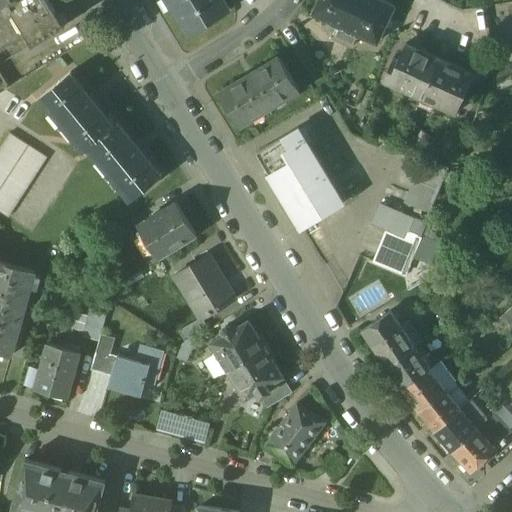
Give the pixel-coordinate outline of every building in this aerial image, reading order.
[(0,0),(0,47),(25,33),(34,46),(66,26),(49,0),(0,0)] [(169,0),(190,33),(228,10),(222,0),(169,0)] [(320,0),(314,13),(347,28),(359,0),(320,0)] [(383,0),(359,0),(347,28),(378,43),(396,6),(383,0)] [(441,59),(406,42),(398,58),(395,56),(384,80),(423,98),(441,59)] [(281,59),(222,94),(242,128),(301,92),(281,59)] [(474,74),(441,59),(423,98),(456,114),(474,74)] [(0,93),(10,88),(0,71),(0,93)] [(114,123),(71,71),(41,96),(84,148),(88,145),(114,124),(114,123)] [(511,83),(510,75),(496,78),(498,88),(511,85),(511,83)] [(161,173),(117,120),(114,123),(114,124),(88,145),(131,198),(161,173)] [(343,203),(298,129),(257,153),(302,227),(343,203)] [(10,134),(0,149),(0,211),(8,217),(47,158),(10,134)] [(423,158),(404,204),(430,216),(448,169),(423,158)] [(165,205),(151,214),(152,216),(141,223),(144,228),(136,239),(149,260),(159,253),(160,255),(198,231),(179,200),(166,208),(165,205)] [(401,208),(399,212),(380,204),(372,224),(387,230),(406,239),(415,218),(416,215),(401,208)] [(406,239),(387,230),(362,292),(390,303),(395,300),(401,286),(413,256),(422,235),(427,223),(415,218),(406,239)] [(440,243),(422,235),(413,256),(432,263),(440,243)] [(237,295),(210,252),(176,273),(177,274),(184,270),(199,294),(192,299),(202,316),(203,316),(237,295)] [(36,271),(0,261),(0,353),(12,356),(36,271)] [(107,314),(90,309),(88,316),(84,332),(83,336),(100,341),(101,335),(107,314)] [(88,316),(74,312),(69,328),(84,332),(88,316)] [(391,312),(364,330),(389,368),(416,349),(415,348),(401,326),(391,312)] [(202,316),(181,329),(188,341),(210,327),(203,316),(202,316)] [(249,319),(234,328),(232,326),(230,325),(228,324),(226,325),(225,326),(224,327),(223,329),(223,331),(223,334),(211,342),(229,371),(268,346),(264,339),(260,338),(249,319)] [(423,342),(409,321),(401,326),(415,348),(423,342)] [(113,338),(101,335),(100,341),(94,363),(105,366),(109,353),(113,338)] [(79,352),(47,343),(34,388),(55,394),(57,389),(68,392),(79,352)] [(137,361),(118,355),(112,375),(110,383),(141,392),(145,380),(153,382),(162,351),(141,346),(137,361)] [(268,346),(229,371),(243,394),(254,387),(257,392),(283,376),(272,358),(273,354),(268,346)] [(416,349),(389,368),(404,389),(431,369),(416,349)] [(109,353),(105,366),(94,363),(92,369),(112,375),(118,355),(109,353)] [(431,369),(404,389),(420,411),(447,389),(445,386),(436,375),(431,369)] [(442,371),(436,375),(445,386),(450,381),(442,371)] [(283,376),(257,392),(266,405),(291,389),(283,376)] [(469,401),(453,383),(447,389),(462,407),(469,401)] [(447,389),(420,411),(435,431),(462,407),(447,389)] [(494,413),(477,394),(473,398),(489,417),(494,413)] [(489,417),(473,398),(469,401),(462,407),(478,427),(489,417)] [(299,403),(297,404),(296,403),(290,410),(291,411),(289,414),(291,415),(277,433),(276,432),(274,434),(273,433),(267,440),(269,442),(267,443),(293,463),(292,464),(294,465),(295,463),(294,462),(324,422),(325,423),(327,420),(325,419),(324,420),(313,411),(314,409),(313,408),(310,412),(299,403)] [(164,407),(159,428),(210,440),(214,419),(164,407)] [(462,407),(435,431),(453,451),(478,427),(462,407)] [(478,427),(453,451),(471,471),(483,460),(486,463),(500,450),(497,447),(502,442),(503,443),(507,440),(506,438),(511,433),(511,431),(495,412),(494,413),(489,417),(478,427)] [(336,451),(323,468),(331,475),(344,458),(336,451)] [(96,511),(105,481),(25,459),(10,511),(96,511)] [(174,500),(134,493),(131,510),(130,511),(171,511),(173,505),(174,500)]
